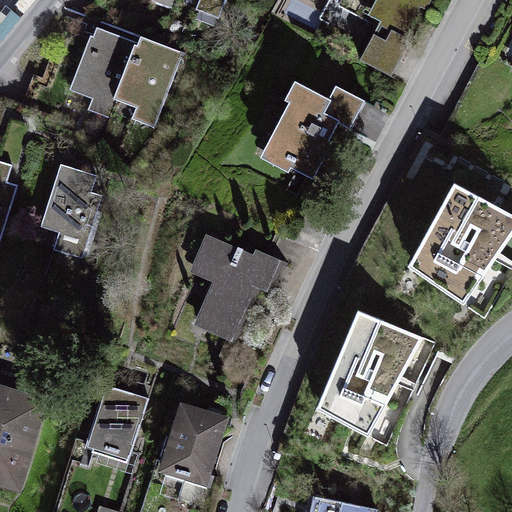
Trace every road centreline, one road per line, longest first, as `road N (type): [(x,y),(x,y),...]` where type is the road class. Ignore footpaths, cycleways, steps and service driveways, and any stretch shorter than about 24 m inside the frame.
road 1 (residential): [(469,0),(355,216),(252,447),(235,511)]
road 2 (residential): [(511,331),(465,379),(436,443),(424,511)]
